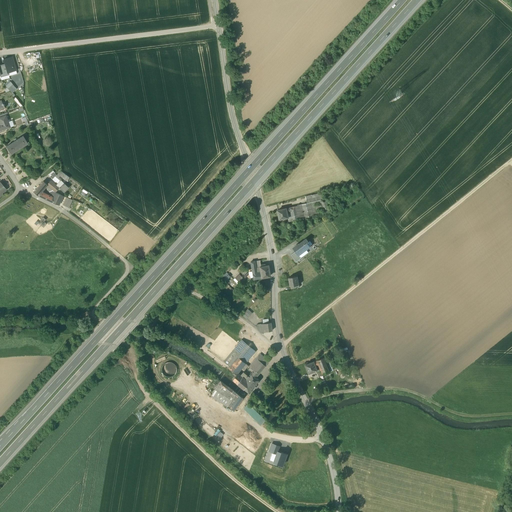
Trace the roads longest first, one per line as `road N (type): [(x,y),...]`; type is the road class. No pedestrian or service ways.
road 1 (motorway): [(0,463),(416,0)]
road 2 (motorway): [(401,0),(0,446)]
road 3 (track): [(92,321),(155,329),(188,291),(281,348),(511,169)]
road 4 (secondary): [(219,26),(232,117),(271,253),(281,348),(327,449),(338,511)]
road 5 (track): [(127,339),(152,400),(276,511)]
road 6 (residential): [(0,54),(219,26)]
road 7 (track): [(304,398),(394,388),(472,417),(511,414)]
road 8 (track): [(20,190),(57,207),(135,271),(92,321)]
